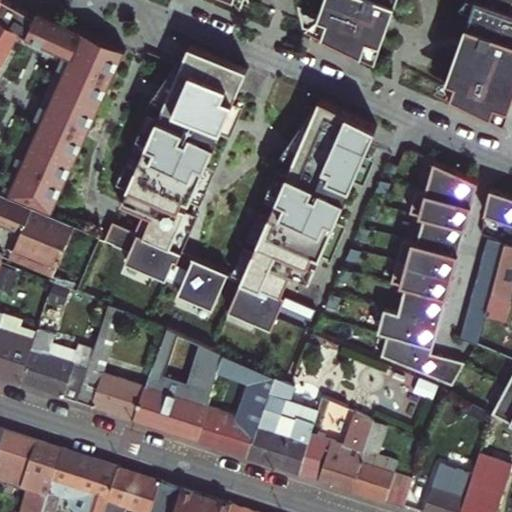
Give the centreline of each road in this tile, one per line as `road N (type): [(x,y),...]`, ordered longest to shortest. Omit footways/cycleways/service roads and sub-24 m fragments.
road 1 (residential): [(153,0),(271,48),(511,170)]
road 2 (residential): [(334,511),(0,405)]
road 3 (unknown): [(271,48),(210,250)]
